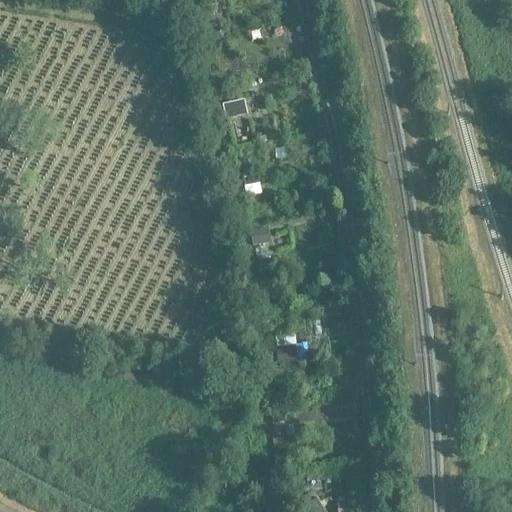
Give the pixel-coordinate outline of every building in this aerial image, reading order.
[(214,0),(201,3),(204,16),(218,13),(214,0)] [(259,32),(251,34),(253,42),(261,40),(259,32)] [(242,82),(226,84),(228,92),(243,89),(242,82)] [(244,102),(222,107),(226,122),(248,117),(244,102)] [(247,160),(239,161),(240,169),(248,168),(247,160)] [(258,177),(243,179),(247,198),(262,195),(258,177)] [(268,230),(250,233),(253,248),(271,246),(268,230)] [(271,280),(255,282),(257,301),(273,299),(271,280)] [(294,336),(275,339),(277,350),(295,347),(294,336)] [(295,350),(276,353),(278,365),(297,363),(295,350)] [(281,371),(272,372),(273,384),(282,383),(281,371)] [(279,392),(267,392),(267,403),(279,403),(279,392)] [(284,414),(272,415),(273,426),(285,424),(284,414)] [(286,452),(274,454),(277,470),(289,468),(286,452)] [(320,481),(298,482),(299,493),(321,492),(320,481)] [(323,511),(313,495),(303,501),(309,511),(323,511)]
